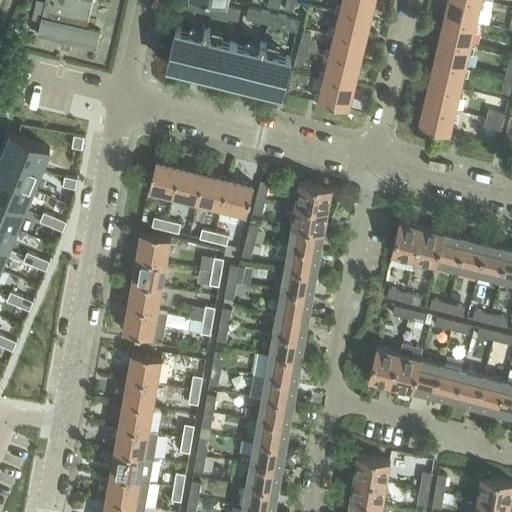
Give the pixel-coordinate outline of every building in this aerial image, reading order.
[(85,26),(91,0),(46,0),(46,2),(39,0),(37,0),(33,18),(42,20),(39,34),(62,40),(61,45),(71,48),(72,42),(95,47),(99,29),(85,26)] [(189,0),(187,9),(196,11),(198,0),(189,0)] [(207,1),(201,0),(198,0),(196,11),(204,13),(207,1)] [(280,0),(269,0),(268,6),(279,9),(281,0),(280,0)] [(296,0),(287,0),(285,10),(293,12),(296,0)] [(374,0),(342,0),(339,12),(370,19),(374,0)] [(448,0),(445,14),(476,21),(481,0),(448,0)] [(207,1),(204,13),(213,15),(215,3),(207,1)] [(224,5),(215,3),(213,15),(221,17),(224,5)] [(232,7),(224,5),(221,17),(230,19),(232,7)] [(241,9),(232,7),(230,19),(238,21),(241,9)] [(254,21),(257,9),(249,7),(246,19),(254,21)] [(266,11),(257,9),(254,21),(263,23),(266,11)] [(274,14),(266,11),(263,23),(271,25),(274,14)] [(365,41),(370,19),(339,12),(334,34),(365,41)] [(283,16),(274,14),(271,25),(280,27),(283,16)] [(445,14),(440,36),(471,44),(476,21),(445,14)] [(291,18),(283,16),(280,27),(288,29),(291,18)] [(300,20),(291,18),(288,29),(297,31),(300,20)] [(225,78),(234,43),(205,36),(177,29),(168,64),(225,78)] [(307,51),(311,34),(303,32),(299,49),(307,51)] [(360,63),(365,41),(334,34),(329,56),(360,63)] [(440,36),(434,59),(466,66),(471,44),(440,36)] [(290,57),(262,50),(234,43),(225,78),(282,92),(290,57)] [(307,51),(299,49),(295,65),(303,67),(307,51)] [(355,85),(360,63),(329,56),(324,78),(355,85)] [(434,59),(429,81),(460,89),(466,66),(434,59)] [(310,75),(293,71),(291,79),(308,84),(310,75)] [(511,86),(511,76),(505,75),(501,92),(510,94),(511,86)] [(349,108),(355,85),(324,78),(318,101),(349,108)] [(429,81),(424,103),(455,111),(460,89),(429,81)] [(23,106),(25,96),(14,94),(12,103),(23,106)] [(450,133),(455,111),(424,103),(419,126),(450,133)] [(505,113),(489,109),(486,118),(503,122),(505,113)] [(503,122),(486,118),(484,126),(501,130),(503,122)] [(12,132),(3,153),(42,169),(50,148),(19,135),(12,132)] [(74,134),(72,146),(82,148),(84,136),(74,134)] [(3,153),(0,160),(0,174),(33,189),(42,169),(3,153)] [(149,189),(173,195),(181,165),(156,159),(149,189)] [(205,171),(181,165),(173,195),(198,201),(205,171)] [(230,177),(205,171),(198,201),(222,207),(230,177)] [(0,174),(0,198),(25,209),(33,189),(0,174)] [(65,175),(63,185),(75,188),(77,178),(65,175)] [(230,177),(222,207),(246,213),(254,183),(230,177)] [(270,182),(261,180),(257,196),(266,199),(270,182)] [(300,180),(296,203),(328,208),(332,186),(300,180)] [(266,199),(257,196),(253,213),(262,215),(266,199)] [(0,221),(17,229),(25,209),(0,198),(0,221)] [(325,230),(328,208),(296,203),(292,224),(325,230)] [(44,211),(40,221),(51,225),(55,216),(44,211)] [(55,216),(51,225),(63,230),(67,221),(55,216)] [(168,220),(154,216),(152,226),(166,229),(168,220)] [(181,223),(168,220),(166,229),(179,233),(181,223)] [(392,252),(414,258),(422,225),(400,220),(392,252)] [(0,221),(0,245),(8,249),(17,229),(0,221)] [(260,225),(250,223),(246,239),(256,241),(260,225)] [(321,252),(325,230),(292,224),(288,246),(321,252)] [(422,225),(414,258),(413,262),(423,264),(424,260),(436,263),(444,231),(422,225)] [(216,232),(202,228),(200,238),(213,241),(216,232)] [(465,236),(444,231),(436,263),(457,268),(465,236)] [(141,232),(136,256),(167,262),(171,237),(141,232)] [(229,235),(216,232),(213,241),(227,244),(229,235)] [(487,241),(465,236),(457,268),(479,273),(487,241)] [(256,241),(246,239),(242,255),(251,258),(256,241)] [(487,241),(479,273),(500,279),(508,247),(487,241)] [(321,252),(288,246),(278,244),(276,253),(287,255),(284,268),(317,274),(321,252)] [(0,245),(0,268),(0,269),(8,249),(0,245)] [(511,247),(508,247),(500,279),(511,281),(511,247)] [(27,251),(23,260),(35,265),(39,256),(27,251)] [(39,256),(35,265),(46,270),(50,260),(39,256)] [(136,256),(132,281),(163,287),(167,262),(136,256)] [(224,258),(214,257),(212,270),(222,272),(224,258)] [(240,265),(231,264),(228,280),(237,282),(240,265)] [(313,295),(317,274),(284,268),(281,289),(313,295)] [(222,272),(212,270),(210,284),(219,286),(222,272)] [(237,282),(228,280),(225,297),(234,298),(237,282)] [(132,281),(128,306),(158,311),(163,287),(132,281)] [(406,291),(390,287),(387,297),(404,301),(406,291)] [(309,317),(313,295),(281,289),(277,311),(309,317)] [(11,291),(7,300),(18,305),(22,296),(11,291)] [(422,296),(406,291),(404,301),(420,305),(422,296)] [(22,296),(18,305),(29,310),(33,300),(22,296)] [(449,302),(432,298),(430,307),(446,311),(449,302)] [(465,306),(449,302),(446,311),(463,316),(465,306)] [(411,309),(395,304),(393,314),(409,318),(411,309)] [(215,307),(206,305),(203,319),(213,321),(215,307)] [(154,336),(154,335),(163,336),(168,313),(158,311),(128,306),(123,331),(154,336)] [(232,309),(223,307),(220,323),(229,325),(232,309)] [(428,313),(411,309),(409,318),(425,322),(428,313)] [(491,313),(475,309),(473,318),(489,322),(491,313)] [(305,338),(309,317),(277,311),(273,332),(305,338)] [(491,313),(489,322),(505,326),(508,317),(491,313)] [(454,320),(437,315),(435,325),(451,329),(454,320)] [(213,321),(203,319),(201,332),(210,334),(213,321)] [(470,324),(454,320),(451,329),(468,333),(470,324)] [(229,325),(220,323),(217,340),(226,342),(229,325)] [(496,330),(480,326),(478,335),(494,340),(496,330)] [(511,337),(511,334),(496,330),(494,340),(510,344),(511,337)] [(301,361),(305,338),(273,332),(269,355),(301,361)] [(5,335),(2,345),(13,349),(17,340),(5,335)] [(399,352),(391,383),(412,389),(421,357),(423,347),(402,342),(399,352)] [(391,383),(399,352),(377,346),(369,378),(391,383)] [(225,352),(215,350),(212,367),(222,368),(225,352)] [(132,352),(127,376),(158,382),(162,357),(132,352)] [(298,381),(301,361),(269,355),(265,376),(298,381)] [(421,357),(412,389),(433,394),(441,363),(421,357)] [(441,363),(433,394),(455,400),(463,368),(441,363)] [(222,368),(212,367),(209,383),(219,385),(222,368)] [(463,368),(455,400),(476,406),(484,374),(463,368)] [(484,374),(476,406),(497,411),(506,379),(484,374)] [(203,376),(193,375),(191,388),(201,390),(203,376)] [(127,376),(123,401),(154,406),(158,382),(127,376)] [(294,403),(298,381),(265,376),(261,397),(294,403)] [(511,381),(506,379),(497,411),(511,415),(511,381)] [(201,390),(191,388),(189,402),(198,404),(201,390)] [(217,395),(208,393),(205,410),(214,412),(217,395)] [(290,424),(294,403),(261,397),(259,409),(249,408),(248,417),(258,419),(290,424)] [(123,401),(119,425),(149,431),(154,406),(123,401)] [(214,412),(205,410),(202,427),(211,428),(214,412)] [(286,446),(290,424),(258,419),(254,441),(286,446)] [(195,425),(185,423),(183,437),(192,439),(195,425)] [(114,450),(145,456),(154,457),(158,432),(149,431),(119,425),(114,450)] [(192,439),(183,437),(180,451),(190,452),(192,439)] [(209,438),(200,437),(197,453),(206,455),(209,438)] [(254,441),(250,462),(282,468),(286,446),(254,441)] [(114,450),(110,474),(141,479),(145,456),(114,450)] [(206,455),(197,453),(194,470),(204,472),(206,455)] [(358,453),(354,476),(386,482),(390,459),(358,453)] [(279,490),(282,468),(250,462),(246,484),(279,490)] [(432,472),(423,471),(420,487),(429,489),(432,472)] [(186,474),(176,472),(174,485),(184,487),(186,474)] [(110,474),(106,498),(145,506),(150,481),(141,479),(110,474)] [(447,475),(438,474),(435,490),(445,492),(447,475)] [(511,480),(482,475),(478,498),(510,504),(511,491),(511,480)] [(354,476),(350,497),(383,503),(386,482),(354,476)] [(199,498),(202,481),(192,480),(189,496),(199,498)] [(246,484),(242,506),(274,511),(279,490),(246,484)] [(184,487),(174,485),(172,499),(181,501),(184,487)] [(429,489),(420,487),(417,504),(426,506),(429,489)] [(445,492),(435,490),(432,507),(442,508),(445,492)] [(196,511),(199,498),(189,496),(186,511),(196,511)] [(350,497),(347,511),(381,511),(383,503),(350,497)] [(103,511),(144,511),(145,506),(106,498),(103,511)] [(508,511),(510,504),(478,498),(475,511),(508,511)]
